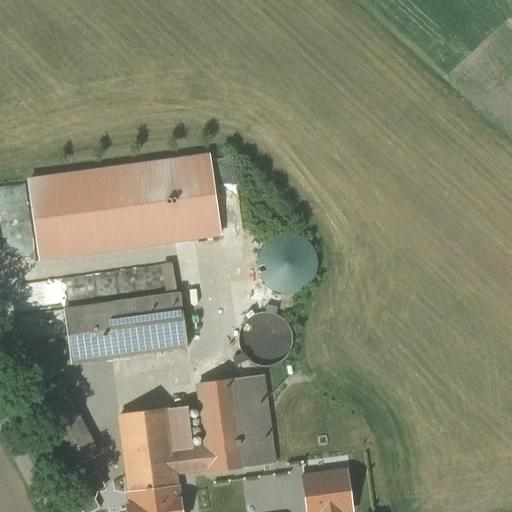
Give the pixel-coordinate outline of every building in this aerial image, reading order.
[(27,176),(39,260),(221,235),(209,151),(27,176)] [(263,239),(266,289),(317,286),(315,236),(263,239)] [(108,273),(77,273),(77,300),(108,300),(108,273)] [(179,294),(65,310),(72,364),(187,348),(179,294)] [(290,350),(292,340),(290,329),(284,321),(275,315),(264,313),(254,315),(245,322),(240,330),(238,341),(240,351),(246,360),(255,365),(265,367),(276,365),(284,359),(290,350)] [(262,376),(232,380),(244,468),(273,464),(262,376)] [(232,380),(198,385),(206,448),(209,469),(209,473),(244,468),(232,380)] [(98,455),(60,384),(27,401),(64,472),(98,455)] [(166,409),(119,416),(129,493),(130,493),(132,511),(179,511),(174,473),(171,452),(172,452),(166,409)] [(172,452),(171,452),(174,473),(209,469),(206,448),(172,452)] [(303,477),(306,511),(354,511),(350,472),(303,477)] [(96,473),(71,486),(79,500),(90,494),(103,487),(96,473)] [(90,494),(79,500),(85,511),(90,511),(98,508),(90,494)]
